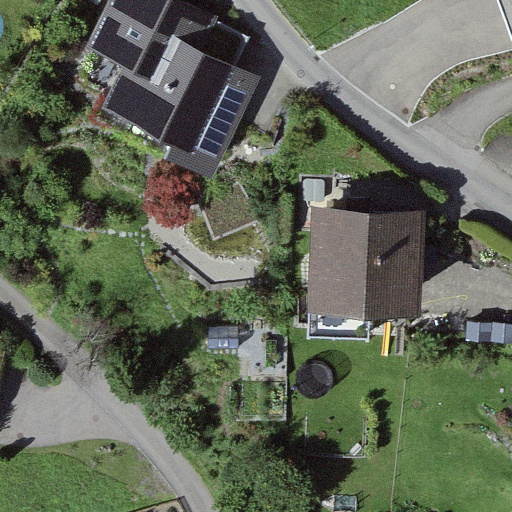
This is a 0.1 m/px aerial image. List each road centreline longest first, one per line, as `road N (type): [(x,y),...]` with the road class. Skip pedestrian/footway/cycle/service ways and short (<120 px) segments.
road 1 (residential): [(205,511),(187,480),(0,286)]
road 2 (residential): [(253,0),(279,36),(432,157)]
